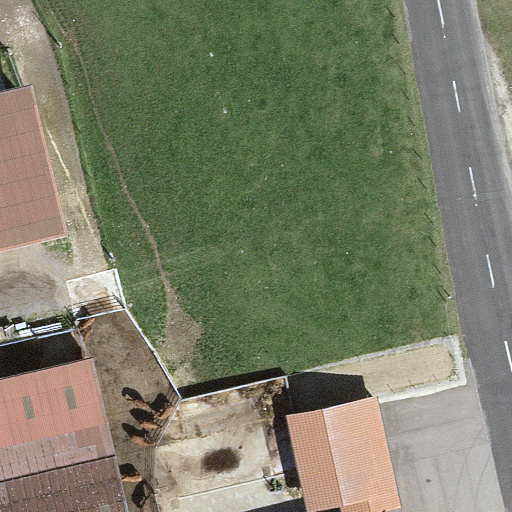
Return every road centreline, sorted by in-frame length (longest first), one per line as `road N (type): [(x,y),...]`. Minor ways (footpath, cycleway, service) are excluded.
road 1 (secondary): [(511,364),(436,0)]
road 2 (track): [(0,284),(89,269),(57,114),(0,11)]
